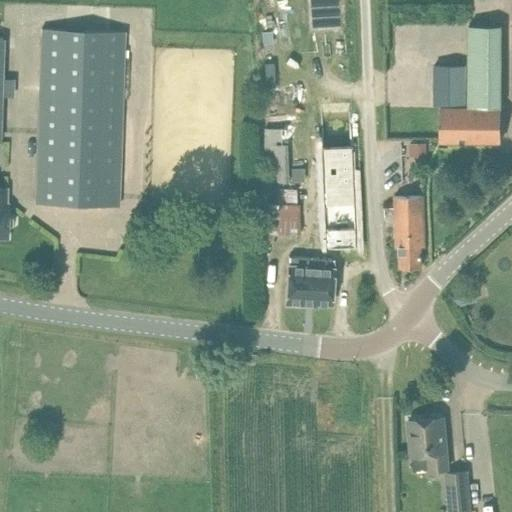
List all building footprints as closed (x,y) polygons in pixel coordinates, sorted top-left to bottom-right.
[(440,120),(440,140),(500,141),(501,125),(501,25),(469,25),(469,92),(465,92),(465,107),(440,107),(440,120)] [(42,28),(36,183),(36,203),(118,206),(125,31),(42,28)] [(464,64),(435,64),(434,104),(464,104),(464,64)] [(291,179),(290,126),(267,126),(267,179),(291,179)] [(409,140),(408,170),(427,171),(428,141),(409,140)] [(325,249),(353,249),(353,151),(325,151),(325,249)] [(0,237),(6,238),(9,238),(9,228),(13,226),(13,218),(10,217),(10,204),(7,204),(9,187),(0,186),(0,237)] [(299,201),(299,187),(280,188),(280,201),(299,201)] [(424,245),(423,195),(394,196),(396,246),(399,246),(399,267),(421,267),(421,245),(424,245)] [(301,202),(268,203),(269,233),(301,233),(301,202)] [(334,259),(289,256),(285,303),(305,304),(305,302),(331,303),(334,259)] [(473,283),(453,288),(458,305),(478,299),(473,283)] [(449,468),(444,429),(437,430),(436,417),(408,419),(412,455),(427,454),(429,470),(449,468)] [(449,472),(452,511),(471,511),(467,470),(449,472)]
